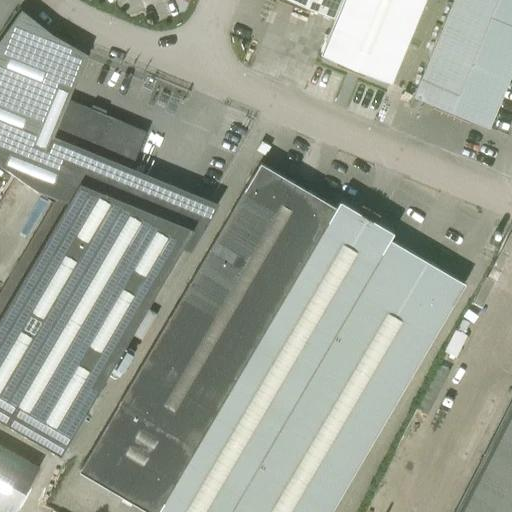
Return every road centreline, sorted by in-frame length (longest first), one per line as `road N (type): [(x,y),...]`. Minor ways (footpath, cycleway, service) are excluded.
road 1 (unclassified): [(511,207),(205,81)]
road 2 (unclassified): [(205,81),(67,28),(36,0)]
